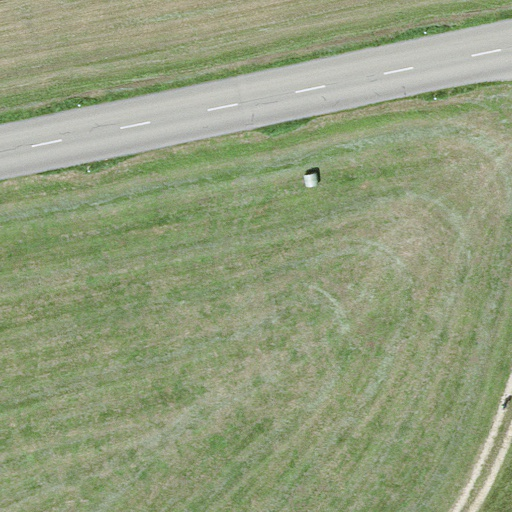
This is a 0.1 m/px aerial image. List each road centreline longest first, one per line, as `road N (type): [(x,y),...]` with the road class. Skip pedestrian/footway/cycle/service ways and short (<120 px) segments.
road 1 (tertiary): [(511,48),(0,155)]
road 2 (track): [(463,511),(511,394)]
